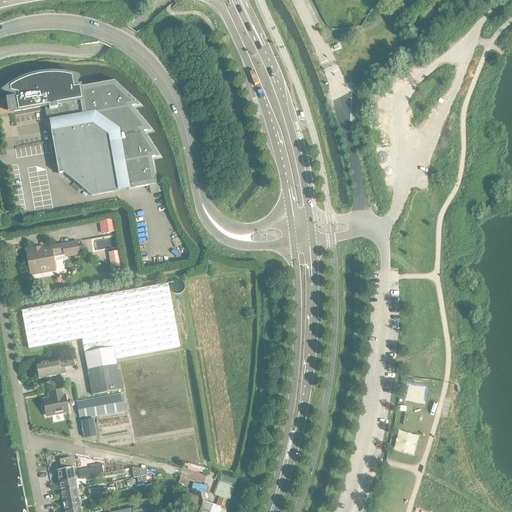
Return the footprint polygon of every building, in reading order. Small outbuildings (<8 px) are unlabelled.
[(415,56),(405,66),(415,77),(416,77),(426,67),(415,56)] [(6,101),(8,113),(45,108),(47,122),(52,121),(54,130),(51,131),(58,175),(64,174),(91,196),(119,191),(118,188),(128,186),(128,190),(156,185),(151,158),(159,157),(143,132),(151,131),(131,107),(139,105),(114,82),(77,88),(76,84),(78,78),(75,77),(64,74),(55,74),(47,74),(38,75),(27,78),(18,82),(15,84),(8,93),(18,95),(18,99),(6,101)] [(114,219),(99,222),(101,234),(116,232),(114,219)] [(64,259),(63,256),(79,254),(78,243),(62,245),(62,246),(51,248),(26,252),(29,267),(34,266),(35,273),(55,270),(53,260),(64,259)] [(120,257),(111,259),(113,274),(123,273),(120,257)] [(121,390),(116,359),(179,347),(168,284),(21,310),(28,349),(81,339),(92,395),(121,390)] [(65,367),(75,366),(73,357),(37,364),(38,379),(65,374),(65,367)] [(68,411),(68,410),(65,395),(63,396),(62,390),(49,392),(50,399),(43,400),(43,404),(42,406),(43,411),(45,412),(46,416),(68,411)] [(79,419),(124,411),(120,394),(76,401),(79,419)] [(84,438),(96,436),(93,419),(81,421),(84,438)] [(60,459),(50,461),(52,468),(61,466),(60,459)] [(101,464),(90,466),(90,469),(92,475),(103,473),(101,464)] [(134,477),(146,475),(145,470),(132,467),(134,477)] [(59,481),(75,478),(73,469),(57,471),(59,481)] [(59,481),(61,491),(77,488),(75,478),(59,481)] [(90,496),(101,494),(110,492),(110,488),(106,489),(106,487),(100,489),(99,488),(88,490),(90,496)] [(61,491),(62,501),(78,498),(77,488),(61,491)] [(102,501),(101,494),(90,496),(91,503),(102,501)] [(225,511),(230,501),(219,497),(216,504),(203,501),(198,511),(225,511)] [(62,501),(64,511),(80,508),(78,498),(62,501)]
